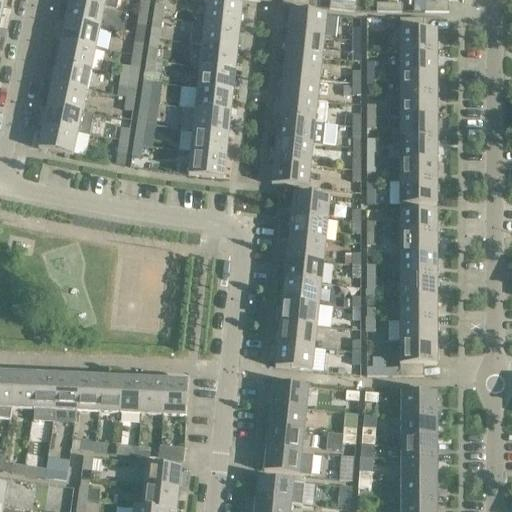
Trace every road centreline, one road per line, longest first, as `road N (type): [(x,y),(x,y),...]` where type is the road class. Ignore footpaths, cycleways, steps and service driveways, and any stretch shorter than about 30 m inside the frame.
road 1 (residential): [(214,511),(239,226),(0,182)]
road 2 (residential): [(492,511),(493,0)]
road 3 (residential): [(0,149),(31,0)]
